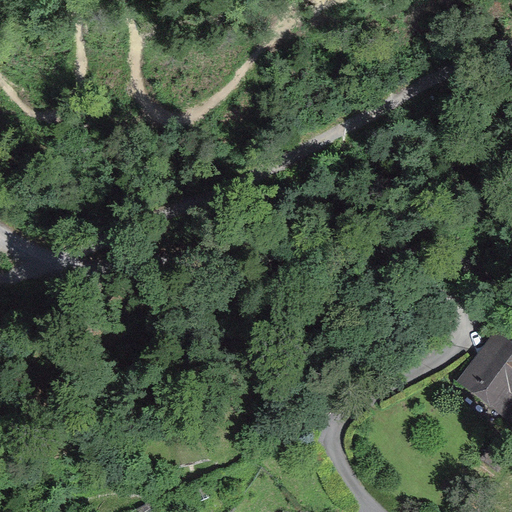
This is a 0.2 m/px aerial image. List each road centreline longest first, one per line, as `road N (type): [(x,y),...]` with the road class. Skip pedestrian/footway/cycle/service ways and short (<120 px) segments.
road 1 (track): [(511,48),(470,62),(78,263),(0,263)]
road 2 (track): [(511,288),(455,260),(388,246),(130,266),(78,263),(0,230)]
road 3 (track): [(388,246),(462,309),(463,326),(449,349),(330,426),(331,448),(374,511)]
